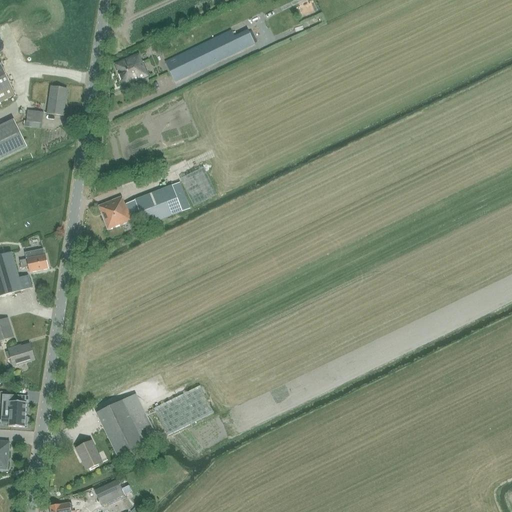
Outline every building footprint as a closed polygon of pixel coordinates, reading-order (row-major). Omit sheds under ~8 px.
[(166,62),(166,64),(170,72),(175,81),(255,43),(248,29),(235,36),(232,31),(166,62)] [(124,88),(144,79),(150,77),(143,62),(142,63),(138,55),(114,65),(124,88)] [(0,62),(0,102),(16,95),(0,62)] [(51,87),(47,113),(63,116),(67,89),(51,87)] [(42,124),(44,113),(28,110),(26,122),(25,127),(31,128),(40,129),(41,124),(42,124)] [(0,127),(0,161),(27,148),(14,120),(0,127)] [(194,206),(217,195),(204,168),(181,179),(194,206)] [(122,197),(99,206),(108,231),(133,221),(132,220),(142,218),(145,228),(182,213),(182,212),(190,209),(180,183),(172,186),(135,200),(136,202),(125,205),(122,197)] [(28,267),(29,274),(49,270),(46,256),(45,256),(44,250),(26,253),(27,259),(26,259),(26,260),(20,261),(21,269),(28,267)] [(0,297),(32,288),(29,276),(20,278),(12,253),(0,256),(0,297)] [(0,341),(15,338),(9,318),(0,320),(0,341)] [(8,360),(11,359),(13,367),(35,361),(30,345),(17,349),(16,347),(8,349),(9,352),(6,353),(8,360)] [(167,437),(214,413),(200,386),(154,409),(167,437)] [(17,396),(2,395),(2,406),(2,417),(1,417),(1,425),(9,425),(9,427),(25,428),(25,426),(27,426),(27,418),(25,417),(26,403),(16,402),(17,396)] [(119,460),(144,448),(146,447),(123,401),(96,414),(119,460)] [(0,469),(7,471),(10,442),(0,441),(0,469)] [(103,462),(93,441),(77,449),(86,471),(103,462)] [(124,496),(125,496),(118,480),(95,491),(102,506),(108,504),(109,507),(126,499),(124,496)]
